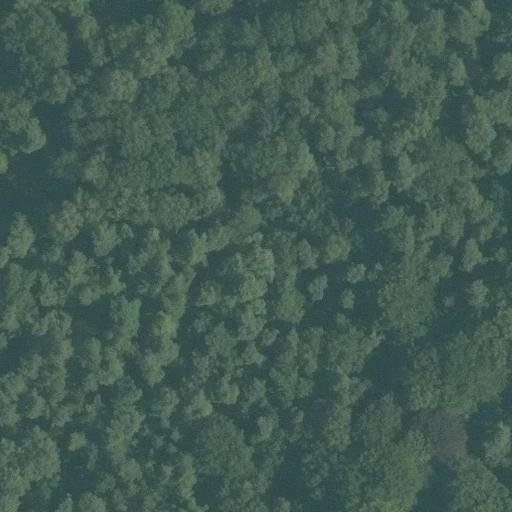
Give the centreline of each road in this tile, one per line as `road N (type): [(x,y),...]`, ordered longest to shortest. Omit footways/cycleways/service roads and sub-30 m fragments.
road 1 (track): [(206,511),(191,462),(0,41)]
road 2 (track): [(360,511),(417,408),(511,303)]
